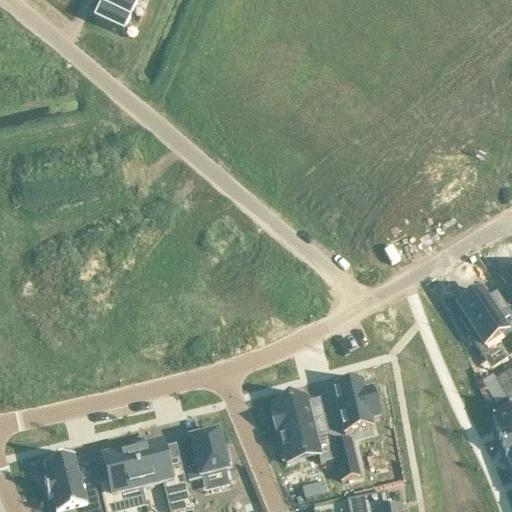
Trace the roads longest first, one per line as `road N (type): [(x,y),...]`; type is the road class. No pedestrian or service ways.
road 1 (residential): [(4,0),(370,303)]
road 2 (residential): [(370,303),(299,344),(222,374),(0,426)]
road 3 (residential): [(511,217),(370,303)]
